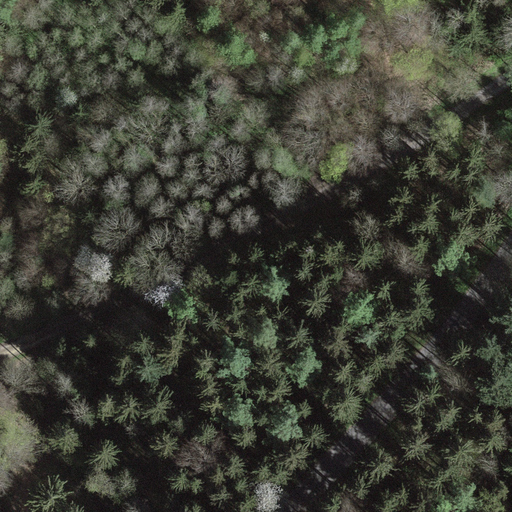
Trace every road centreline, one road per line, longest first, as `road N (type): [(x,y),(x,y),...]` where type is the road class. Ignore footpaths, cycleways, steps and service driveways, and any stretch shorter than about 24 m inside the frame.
road 1 (track): [(511,75),(307,202),(0,351)]
road 2 (unclassified): [(286,511),(511,250)]
